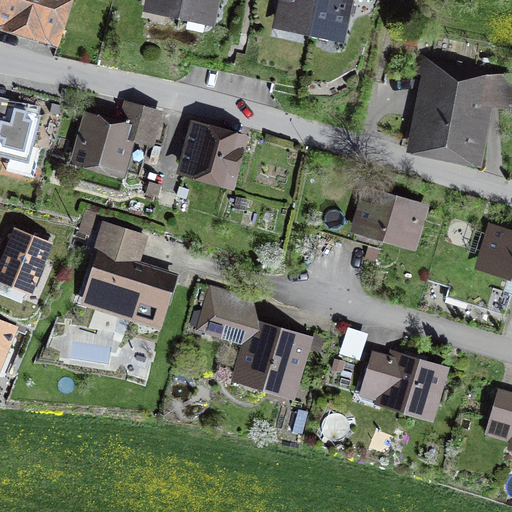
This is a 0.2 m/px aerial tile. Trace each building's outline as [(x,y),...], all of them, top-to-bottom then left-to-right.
[(0,0),(0,15),(53,33),(63,0),(0,0)] [(150,0),(149,5),(180,12),(182,0),(150,0)] [(182,0),(180,12),(211,18),(214,0),(182,0)] [(283,0),(279,22),(310,28),(316,0),(283,0)] [(348,0),(316,0),(310,28),(341,35),(348,0)] [(216,27),(199,23),(192,54),(209,58),(216,27)] [(234,31),(216,27),(209,58),(227,62),(234,31)] [(260,69),(266,38),(249,34),(242,65),(260,69)] [(284,41),(266,38),(260,69),(277,73),(284,41)] [(511,105),(511,100),(511,70),(420,52),(416,72),(434,76),(420,145),(470,155),(481,100),(511,105)] [(41,115),(0,104),(0,155),(28,163),(41,115)] [(129,104),(122,127),(89,117),(77,160),(136,176),(146,139),(150,140),(158,112),(129,104)] [(204,125),(194,122),(181,166),(191,168),(189,176),(228,187),(240,143),(201,132),(204,125)] [(411,245),(422,207),(368,191),(359,220),(320,208),(314,226),(354,238),(359,223),(385,231),(384,237),(411,245)] [(157,324),(172,277),(129,263),(138,234),(106,224),(97,253),(101,254),(86,301),(157,324)] [(511,274),(511,234),(494,229),(482,265),(511,274)] [(48,244),(16,231),(0,269),(0,273),(31,286),(48,244)] [(382,247),(370,243),(365,258),(377,261),(382,247)] [(238,294),(210,285),(197,327),(249,342),(253,327),(230,320),(238,294)] [(32,316),(0,302),(0,361),(13,329),(25,334),(32,316)] [(254,324),(253,327),(249,342),(240,369),(265,377),(264,381),(291,390),(304,345),(280,337),(281,332),(254,324)] [(349,325),(339,351),(359,358),(369,332),(349,325)] [(392,360),(373,354),(362,392),(431,413),(444,371),(393,356),(392,360)] [(511,395),(499,391),(486,434),(511,441),(511,395)]
